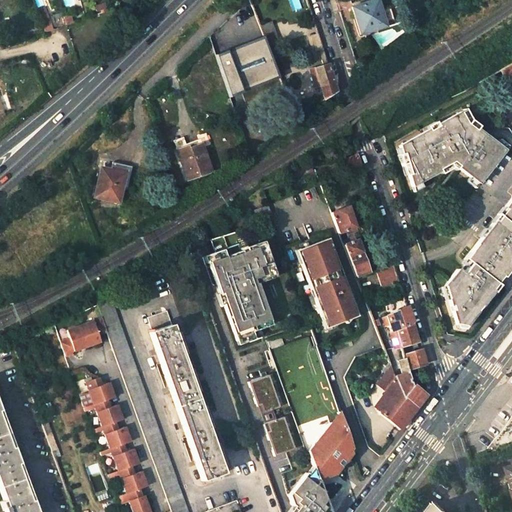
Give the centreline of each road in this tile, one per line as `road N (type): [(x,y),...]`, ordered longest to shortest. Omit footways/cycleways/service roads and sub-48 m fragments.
road 1 (unclassified): [(445,388),(321,0)]
road 2 (unknown): [(285,511),(203,260)]
road 3 (primary): [(125,58),(0,177)]
road 4 (primary): [(445,388),(350,511)]
road 5 (unclassified): [(125,58),(0,149)]
road 6 (residential): [(49,511),(0,375)]
road 7 (primary): [(363,511),(448,402)]
road 8 (residential): [(143,94),(237,0)]
